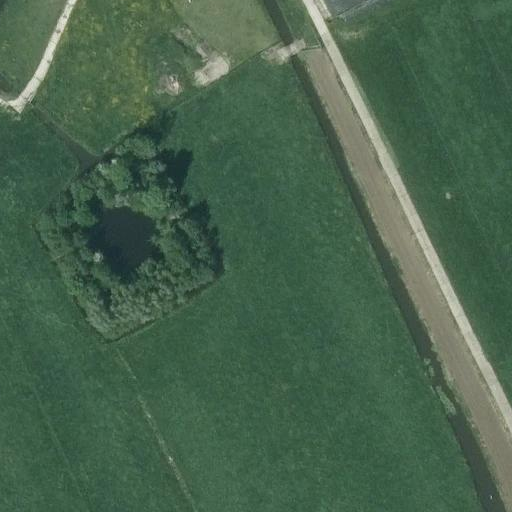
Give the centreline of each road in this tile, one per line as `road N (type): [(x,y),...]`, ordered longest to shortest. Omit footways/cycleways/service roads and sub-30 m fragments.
road 1 (track): [(305,0),(511,428)]
road 2 (track): [(71,0),(38,78),(18,106),(0,102)]
